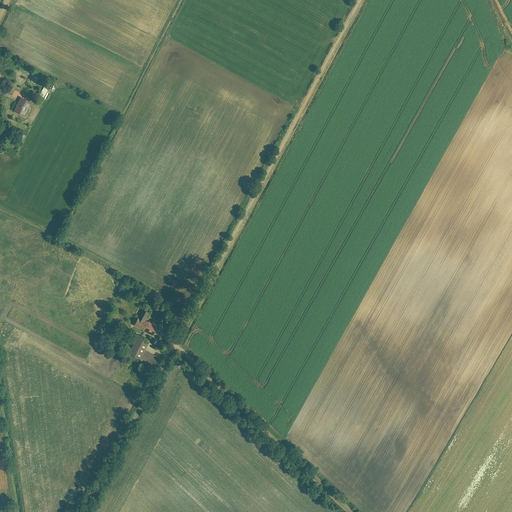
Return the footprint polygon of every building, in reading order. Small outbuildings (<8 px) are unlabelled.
[(41,95),(46,97),(49,88),(44,86),(41,95)] [(32,101),(21,96),(14,110),(25,116),(32,101)] [(149,312),(142,308),(134,325),(143,329),(142,331),(153,336),(158,325),(149,320),(149,321),(146,319),(149,312)] [(150,339),(138,333),(129,352),(141,358),(145,349),(150,339)] [(161,357),(145,349),(141,358),(138,363),(154,371),(161,357)]
